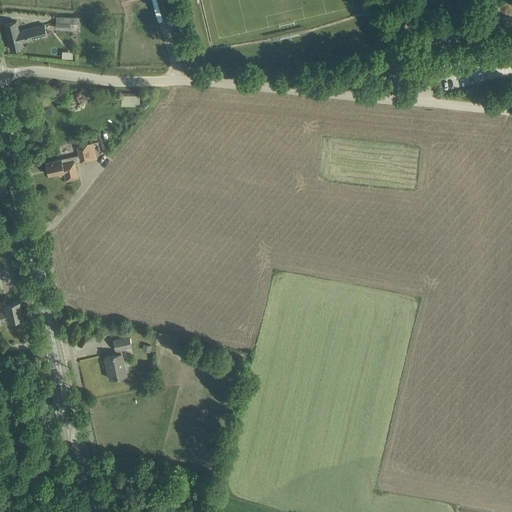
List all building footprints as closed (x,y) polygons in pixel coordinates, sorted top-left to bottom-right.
[(56,28),(71,28),(70,16),(56,16),(56,28)] [(16,21),(5,23),(11,49),(23,46),(22,42),(47,35),(44,23),(26,28),(26,29),(19,31),(16,21)] [(121,94),(120,105),(138,105),(139,94),(121,94)] [(91,160),(91,159),(98,158),(94,142),(88,143),(87,143),(77,146),(78,154),(66,157),(46,161),(49,174),(58,172),(58,173),(64,172),(66,179),(79,176),(75,162),(81,161),(81,162),(91,160)] [(7,310),(0,311),(0,312),(2,320),(9,318),(9,320),(23,317),(19,301),(6,304),(7,310)] [(110,378),(120,376),(126,374),(121,348),(132,346),(129,336),(114,339),(116,349),(117,354),(105,356),(107,365),(109,365),(111,377),(110,377),(110,378)] [(193,352),(181,348),(179,356),(191,360),(193,352)]
